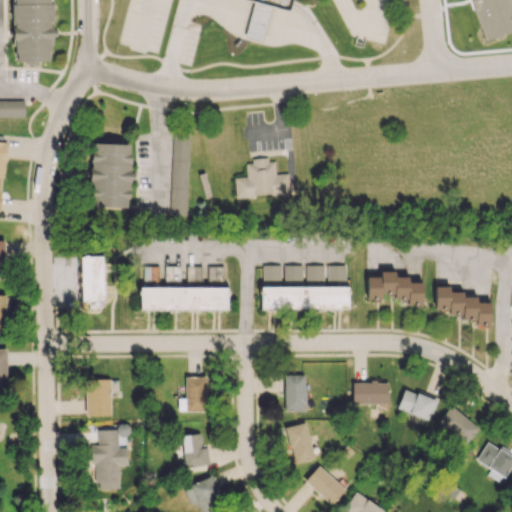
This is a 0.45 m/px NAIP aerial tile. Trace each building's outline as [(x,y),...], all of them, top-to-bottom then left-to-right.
[(49,0),(49,59),(10,59),(9,0),(49,0)] [(290,0),(287,11),(249,0),(290,0)] [(268,5),(251,3),(246,38),(263,40),(268,5)] [(23,100),(0,99),(0,116),(24,116),(23,100)] [(188,133),(171,132),(169,215),(186,216),(188,133)] [(0,141),(8,143),(0,197),(0,141)] [(128,143),(126,211),(86,209),(89,141),(128,143)] [(289,193),(287,173),(274,174),(273,158),(244,161),(245,176),(233,177),(235,198),(289,193)] [(101,254),(101,301),(79,301),(78,254),(101,254)] [(279,264),(261,265),(261,280),(280,280),(279,264)] [(301,264),(282,265),(283,278),(301,278),(301,264)] [(323,265),(304,265),(304,278),(323,278),(323,265)] [(365,276),(365,300),(379,300),(380,293),(392,294),(392,302),(420,302),(421,282),(407,282),(407,276),(394,276),(394,271),(378,271),(378,276),(365,276)] [(259,285),(346,285),(346,309),(259,309),(259,285)] [(137,288),(225,286),(225,309),(137,311),(137,288)] [(489,325),(489,302),(475,302),(475,297),(462,297),(462,291),(448,291),(448,286),(433,286),(433,312),(460,312),(460,319),(473,319),(473,324),(489,325)] [(283,410),(304,411),(304,374),(283,374),(283,410)] [(205,376),(184,376),(184,400),(177,400),(177,410),(204,411),(205,376)] [(109,379),(84,378),(84,415),(109,415),(109,379)] [(351,403),(387,403),(387,382),(351,381),(351,403)] [(436,397),(417,389),(415,394),(403,389),(395,408),(427,420),(436,397)] [(435,423),(463,446),(477,428),(449,405),(435,423)] [(291,463),(312,459),(304,422),(283,426),(291,463)] [(119,488),(118,465),(127,465),(126,447),(117,447),(116,429),(96,430),(96,445),(88,445),(90,466),(94,466),(96,489),(119,488)] [(184,468),(209,463),(206,446),(201,447),(199,432),(178,436),(184,468)] [(475,461),(489,468),(486,475),(502,483),(511,462),(511,454),(484,441),(475,461)] [(303,482),(332,504),(344,487),(315,466),(303,482)] [(188,503),(195,501),(199,511),(202,511),(220,506),(209,476),(182,486),(188,503)] [(381,511),(383,508),(352,493),(343,511),(346,511),(381,511)]
